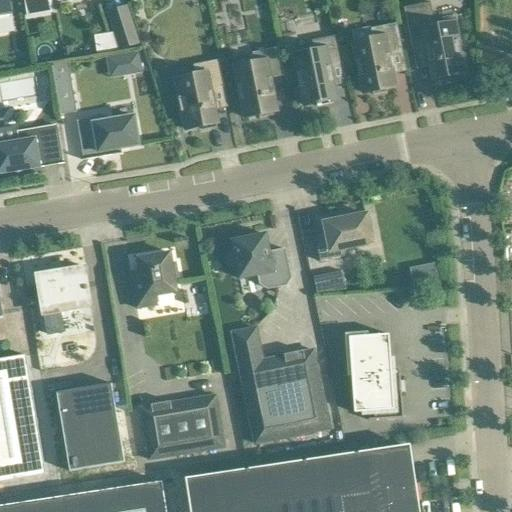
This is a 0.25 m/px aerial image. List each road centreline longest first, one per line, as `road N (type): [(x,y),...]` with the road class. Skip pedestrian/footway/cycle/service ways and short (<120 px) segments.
road 1 (residential): [(0,225),(468,138)]
road 2 (residential): [(494,511),(468,138)]
